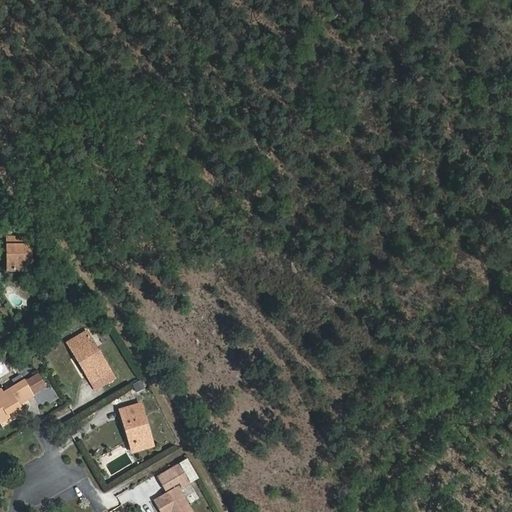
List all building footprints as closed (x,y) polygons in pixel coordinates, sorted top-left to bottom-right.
[(8,237),(8,270),(31,270),(31,243),(36,243),(36,237),(8,237)] [(11,319),(3,324),(9,332),(16,326),(11,319)] [(95,380),(110,371),(87,332),(69,342),(78,358),(81,356),(95,380)] [(92,381),(95,380),(81,356),(78,358),(92,381)] [(114,378),(110,371),(95,380),(92,381),(96,388),(114,378)] [(27,382),(33,392),(45,385),(39,375),(27,382)] [(12,407),(21,402),(34,394),(33,392),(27,382),(26,380),(4,392),(2,389),(0,389),(0,422),(0,423),(10,417),(8,414),(14,410),(12,407)] [(136,393),(145,390),(142,380),(133,383),(136,393)] [(23,405),(21,402),(12,407),(14,410),(23,405)] [(121,409),(130,443),(151,438),(141,403),(121,409)] [(151,438),(130,443),(132,452),(153,446),(151,438)] [(177,484),(188,477),(180,463),(159,476),(166,490),(177,484)] [(177,484),(179,488),(190,481),(188,477),(177,484)] [(192,511),(179,488),(156,501),(162,511),(192,511)]
